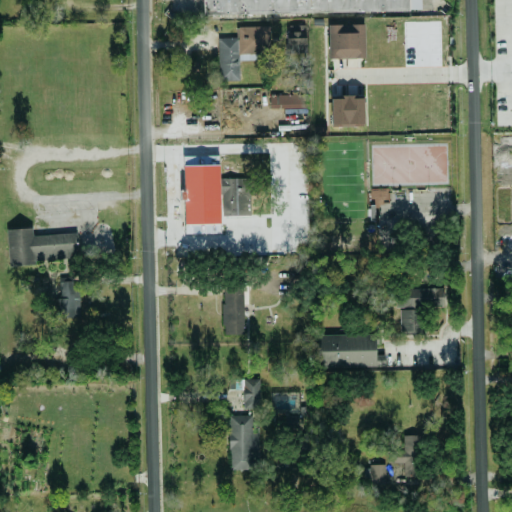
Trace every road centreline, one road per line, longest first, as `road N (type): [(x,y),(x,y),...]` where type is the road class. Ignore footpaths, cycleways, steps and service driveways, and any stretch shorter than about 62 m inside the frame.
road 1 (residential): [(146,0),(160,511)]
road 2 (residential): [(472,0),(485,511)]
